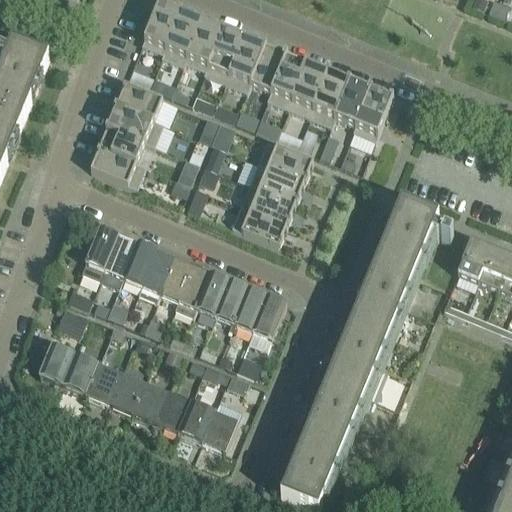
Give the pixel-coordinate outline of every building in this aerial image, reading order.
[(494,7),(489,21),(497,24),(502,11),(494,7)] [(182,20),(160,11),(142,54),(163,62),(162,66),(163,66),(182,20)] [(497,24),(504,27),(505,27),(510,14),(502,11),(497,24)] [(203,29),(182,20),(163,66),(184,75),(203,29)] [(224,37),(203,29),(184,75),(186,72),(206,80),(204,83),(205,84),(224,37)] [(245,46),(224,37),(205,84),(226,92),(245,46)] [(266,54),(245,46),(226,92),(247,101),(266,54)] [(0,66),(5,69),(0,81),(0,188),(50,67),(12,52),(12,53),(0,47),(0,66)] [(287,63),(266,54),(247,101),(248,101),(252,92),(271,100),(267,109),(268,110),(287,63)] [(308,72),(287,63),(268,110),(289,118),(308,72)] [(308,72),(289,118),(310,127),(329,80),(308,72)] [(154,85),(133,77),(129,87),(150,95),(154,85)] [(350,89),(329,80),(310,127),(331,135),(350,89)] [(165,90),(155,86),(151,96),(161,100),(165,90)] [(372,98),(350,89),(331,135),(332,136),(336,126),(356,135),(353,140),(354,140),(372,98)] [(163,108),(126,93),(117,114),(164,133),(155,129),(163,108)] [(190,103),(175,97),(172,105),(187,111),(190,103)] [(393,106),(372,98),(354,140),(376,149),(393,106)] [(217,113),(197,105),(193,114),(213,122),(217,113)] [(238,121),(218,112),(214,122),(234,130),(238,121)] [(117,114),(109,136),(155,154),(164,133),(117,114)] [(258,127),(242,120),(237,131),(254,138),(258,127)] [(281,136),(261,128),(256,139),(277,147),(281,136)] [(236,138),(221,131),(212,153),(227,159),(236,138)] [(109,136),(100,157),(146,176),(147,175),(137,171),(145,151),(155,155),(155,154),(109,136)] [(216,141),(205,136),(200,147),(211,152),(216,141)] [(302,146),(282,138),(277,148),(298,156),(302,146)] [(329,143),(320,165),(330,169),(339,147),(329,143)] [(313,151),(303,146),(299,157),(309,161),(313,151)] [(208,152),(198,148),(190,168),(200,172),(208,152)] [(314,169),(268,150),(259,172),(305,191),(314,169)] [(225,159),(214,155),(206,175),(217,180),(225,159)] [(100,157),(91,179),(137,197),(146,176),(100,157)] [(199,173),(188,168),(180,189),(191,193),(199,173)] [(305,191),(259,172),(250,193),(296,212),(305,191)] [(217,181),(205,176),(200,189),(211,194),(217,181)] [(191,194),(177,188),(173,199),(187,205),(191,194)] [(296,212),(250,193),(241,215),(288,233),(296,212)] [(208,201),(197,196),(188,218),(199,223),(208,201)] [(441,248),(445,249),(450,251),(454,243),(448,240),(451,232),(438,227),(439,227),(402,212),(282,505),(297,511),(321,511),(432,243),(441,247),(441,248)] [(241,215),(232,236),(279,255),(288,233),(241,215)] [(101,290),(120,244),(101,236),(82,283),(101,290)] [(119,298),(124,287),(138,252),(120,244),(101,290),(119,298)] [(493,258),(472,249),(458,283),(479,292),(493,258)] [(157,259),(138,252),(124,287),(142,295),(157,259)] [(511,267),(511,265),(493,258),(479,292),(499,300),(511,267)] [(157,259),(142,295),(138,306),(156,313),(161,302),(175,267),(157,259)] [(194,275),(175,267),(161,302),(179,310),(194,275)] [(511,267),(499,300),(511,305),(511,267)] [(212,282),(194,275),(179,310),(175,321),(193,329),(198,318),(212,282)] [(198,318),(216,326),(231,290),(212,282),(198,318)] [(250,298),(231,290),(216,326),(235,333),(250,298)] [(74,296),(69,308),(91,317),(96,305),(74,296)] [(268,305),(250,298),(235,333),(253,341),(268,305)] [(287,313),(268,305),(253,341),(272,349),(287,313)] [(444,318),(464,326),(467,320),(446,311),(444,318)] [(85,341),(89,324),(64,317),(60,334),(85,341)] [(487,328),(467,320),(464,326),(484,334),(487,328)] [(484,334),(504,343),(507,336),(487,328),(484,334)] [(63,394),(76,364),(78,359),(54,349),(40,385),(63,394)] [(78,359),(76,364),(63,394),(86,404),(99,373),(101,369),(78,359)] [(244,363),(240,378),(262,385),(266,369),(244,363)] [(86,404),(110,413),(122,383),(99,373),(86,404)] [(145,392),(122,383),(110,413),(132,423),(145,392)] [(169,402),(145,392),(132,423),(156,433),(169,402)] [(192,412),(169,402),(156,433),(179,442),(192,412)] [(194,407),(192,412),(179,442),(202,452),(215,421),(217,417),(194,407)] [(215,421),(202,452),(226,462),(238,431),(215,421)] [(511,511),(511,487),(501,511),(511,511)]
